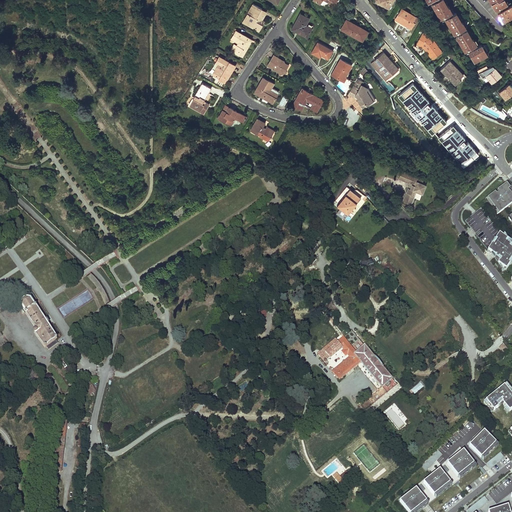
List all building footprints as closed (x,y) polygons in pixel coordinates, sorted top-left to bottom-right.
[(448,7),(444,0),(436,0),(431,3),(440,18),(451,12),(452,11),(449,6),(448,7)] [(484,19),(466,0),(456,0),(478,24),(484,19)] [(489,0),(495,9),(499,6),(507,2),(505,0),(489,0)] [(511,2),(510,0),(509,0),(507,2),(499,6),(500,9),(511,2)] [(511,14),(511,2),(500,9),(497,10),(503,20),(511,14)] [(261,8),(252,4),(247,14),(248,14),(245,19),(249,21),(248,24),(254,28),(255,29),(256,28),(259,30),(260,27),(262,24),(260,23),(262,19),(264,16),(258,13),(261,8)] [(418,18),(402,8),(395,20),(404,25),(411,29),(414,22),(415,23),(418,18)] [(452,14),(451,12),(440,18),(442,20),(445,18),(452,14)] [(462,22),(456,12),(452,14),(445,18),(454,34),(454,33),(464,27),(465,27),(463,22),(462,22)] [(309,18),(300,13),(292,29),(296,31),(297,29),(298,30),(298,31),(307,36),(311,28),(305,25),(306,23),(309,18)] [(248,14),(247,14),(242,23),(258,31),(259,30),(256,28),(255,29),(254,28),(248,24),(249,21),(245,19),(248,14)] [(359,27),(346,20),(341,29),(360,40),(365,30),(359,27)] [(494,30),(485,22),(481,27),(489,36),(500,42),(504,36),(494,30)] [(466,30),(464,27),(454,33),(456,36),(466,30)] [(472,39),(467,29),(466,30),(456,36),(464,51),(465,50),(475,44),(476,44),(473,39),(472,39)] [(251,39),(236,30),(231,39),(235,42),(237,39),(239,41),(238,43),(236,45),(234,44),(231,48),(235,51),(235,52),(242,56),(245,52),(248,45),(246,44),(247,43),(248,43),(251,39)] [(428,34),(423,32),(418,42),(426,47),(428,50),(427,51),(429,54),(432,58),(442,52),(433,39),(427,36),(428,34)] [(332,50),(317,42),(312,53),(315,55),(320,57),(321,55),(328,59),(332,50)] [(426,47),(418,42),(417,44),(425,48),(427,51),(428,50),(426,47)] [(477,47),(475,44),(465,50),(467,53),(469,52),(477,47)] [(487,54),(482,44),(477,47),(469,52),(474,61),(487,54)] [(371,63),(386,80),(398,69),(391,61),(383,52),(371,63)] [(270,61),(267,66),(278,72),(279,75),(286,72),(285,70),(288,65),(284,62),(282,63),(281,59),(273,55),(270,61)] [(235,65),(219,56),(216,62),(223,67),(220,71),(216,69),(213,74),(219,78),(219,79),(224,82),(228,76),(229,75),(227,74),(229,71),(231,72),(235,65)] [(351,65),(340,59),(332,72),(338,75),(336,77),(341,80),(343,77),(344,77),(351,65)] [(464,73),(450,59),(441,68),(447,73),(449,75),(450,73),(453,76),(452,76),(453,78),(454,77),(459,82),(462,78),(461,77),(464,73)] [(368,71),(363,66),(360,72),(363,76),(368,71)] [(499,72),(495,68),(486,75),(492,83),(501,75),(499,72)] [(450,73),(449,75),(457,83),(459,82),(454,77),(453,78),(452,76),(453,76),(450,73)] [(273,83),(263,77),(259,84),(255,91),(260,94),(261,93),(264,95),(263,97),(268,100),(273,103),(277,94),(269,90),(271,87),(273,83)] [(362,81),(357,78),(348,94),(354,97),(355,95),(357,96),(359,99),(358,100),(359,101),(361,104),(364,101),(367,104),(376,95),(368,86),(369,84),(363,80),(362,81)] [(211,88),(202,83),(193,98),(194,99),(190,105),(203,114),(207,107),(202,104),(203,101),(207,95),(211,88)] [(376,95),(378,94),(369,84),(368,86),(376,95)] [(511,87),(508,84),(499,92),(506,99),(511,93),(511,87)] [(315,95),(310,93),(309,95),(301,90),(293,105),(301,110),(304,105),(301,103),(304,99),(306,100),(313,104),(310,108),(316,112),(323,100),(315,95)] [(236,111),(229,107),(226,112),(223,110),(218,118),(230,125),(234,119),(233,119),(234,117),(242,121),(243,119),(244,120),(246,116),(236,111)] [(501,110),(498,114),(504,119),(507,115),(501,110)] [(265,123),(257,118),(250,130),(268,141),(273,132),(265,127),(264,129),(262,128),(263,126),(265,123)] [(412,183),(411,186),(409,185),(403,201),(411,205),(415,195),(413,194),(414,191),(416,192),(422,194),(426,185),(421,183),(423,179),(401,171),(398,178),(410,182),(412,183)] [(511,192),(506,184),(485,199),(496,215),(511,202),(511,192)] [(340,208),(336,213),(343,219),(352,207),(361,196),(350,188),(336,205),(340,208)] [(502,237),(499,234),(487,250),(491,253),(495,256),(494,257),(493,258),(504,272),(510,263),(509,263),(511,259),(511,258),(511,249),(509,247),(510,246),(506,242),(507,240),(502,237)] [(511,246),(504,235),(502,237),(507,240),(506,242),(510,246),(509,247),(511,249),(511,246)] [(90,275),(82,281),(83,282),(93,296),(98,309),(104,306),(109,303),(105,292),(101,286),(92,274),(90,275)] [(46,347),(56,341),(54,338),(55,337),(47,325),(45,321),(31,301),(27,300),(23,303),(22,307),(27,315),(36,329),(34,330),(34,331),(33,332),(33,333),(35,334),(36,335),(43,345),(44,344),(46,347)] [(333,336),(316,349),(321,355),(337,342),(333,336)] [(321,355),(319,356),(322,359),(323,361),(324,363),(325,363),(326,362),(327,361),(342,348),(344,350),(342,352),(345,356),(347,354),(349,357),(336,369),(334,367),(332,368),(331,367),(329,368),(338,380),(360,363),(381,388),(362,404),(365,408),(372,405),(396,385),(364,346),(355,352),(343,338),(337,342),(321,355)] [(400,381),(396,385),(402,392),(406,389),(400,381)] [(95,391),(90,383),(85,386),(90,394),(95,391)] [(422,383),(409,388),(412,394),(424,389),(422,383)] [(504,386),(486,401),(494,411),(498,407),(496,404),(505,397),(507,400),(510,396),(508,394),(510,393),(511,395),(511,394),(511,391),(511,390),(510,388),(507,390),(504,386)] [(511,391),(511,394),(511,395),(510,393),(508,394),(510,396),(507,400),(505,397),(496,404),(498,407),(503,403),(503,404),(511,397),(511,391)] [(511,397),(503,404),(506,407),(509,412),(511,409),(511,397)] [(486,401),(484,403),(492,413),(494,411),(486,401)] [(61,472),(66,422),(56,421),(50,471),(61,472)] [(481,458),(496,444),(484,432),(475,441),(476,442),(474,444),(469,447),(481,458)] [(481,458),(484,461),(498,446),(496,444),(481,458)] [(438,450),(421,467),(426,471),(442,455),(438,450)] [(457,456),(447,464),(458,477),(474,464),(463,451),(460,456),(458,457),(457,456)] [(500,453),(487,463),(491,468),(505,458),(500,453)] [(458,477),(460,480),(476,467),(474,464),(458,477)] [(433,475),(424,483),(434,496),(450,483),(440,470),(436,475),(434,477),(433,475)] [(340,477),(344,482),(350,476),(346,471),(340,477)] [(52,511),(56,482),(49,481),(45,511),(52,511)] [(434,496),(436,499),(452,486),(450,483),(434,496)] [(410,494),(400,502),(407,511),(414,511),(427,502),(416,489),(413,494),(411,496),(410,494)] [(484,496),(469,508),(472,511),(474,511),(488,501),(484,496)] [(414,511),(419,511),(429,505),(427,502),(414,511)]
